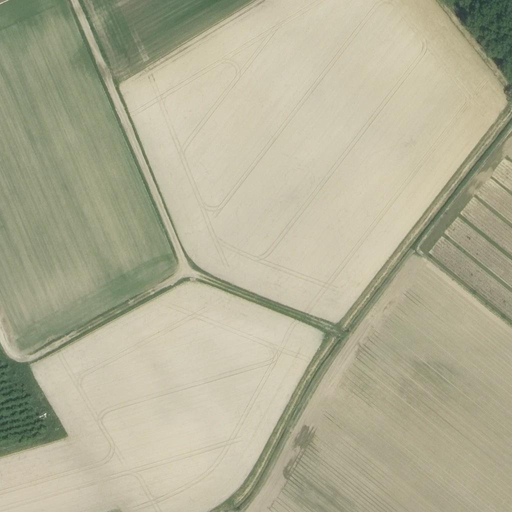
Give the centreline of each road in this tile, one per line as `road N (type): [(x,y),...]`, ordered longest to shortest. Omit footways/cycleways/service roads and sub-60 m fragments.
road 1 (track): [(353,340),(191,274),(74,0)]
road 2 (track): [(21,364),(191,274)]
